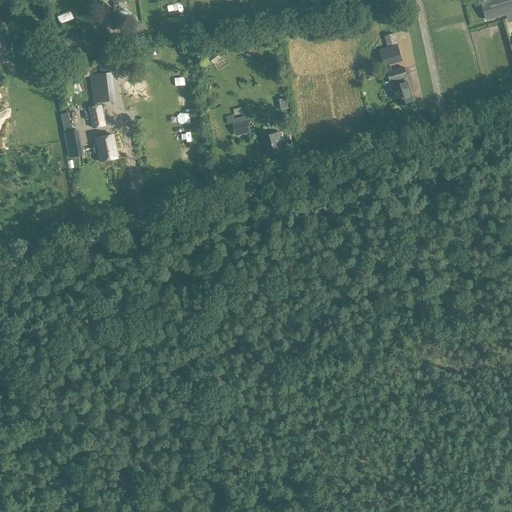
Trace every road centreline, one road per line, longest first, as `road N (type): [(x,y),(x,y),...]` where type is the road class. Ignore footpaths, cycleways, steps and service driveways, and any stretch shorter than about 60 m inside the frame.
road 1 (tertiary): [(0,265),(511,112)]
road 2 (track): [(94,511),(0,379)]
road 3 (unknown): [(448,131),(417,0)]
